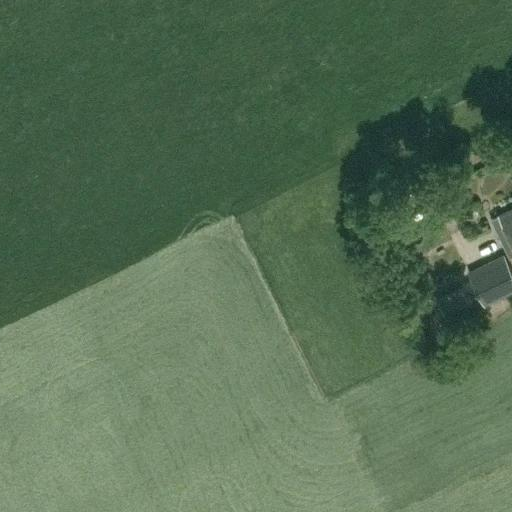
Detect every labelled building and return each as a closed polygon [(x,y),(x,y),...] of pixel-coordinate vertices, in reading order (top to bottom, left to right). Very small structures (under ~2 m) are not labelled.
[(371,225),(385,218),(388,225),(397,220),(388,201),(381,204),(379,198),(365,204),(368,210),(365,212),(371,225)] [(501,240),(511,234),(511,210),(499,217),(503,223),(495,227),(501,240)] [(511,234),(501,240),(507,252),(511,249),(511,234)] [(503,297),(511,292),(511,269),(505,255),(487,264),(503,297)] [(503,297),(487,264),(469,273),(485,306),(503,297)] [(448,323),(472,307),(453,276),(428,292),(448,323)]
